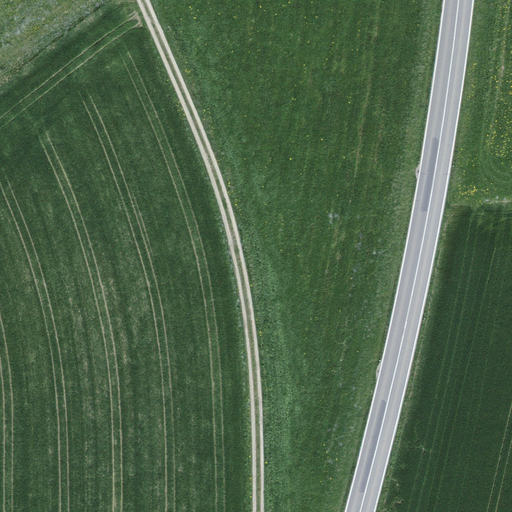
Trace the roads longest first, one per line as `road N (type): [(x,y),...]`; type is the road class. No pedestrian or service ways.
road 1 (track): [(144,0),(233,232),(251,327),(259,511)]
road 2 (secondary): [(458,0),(427,219),(360,511)]
